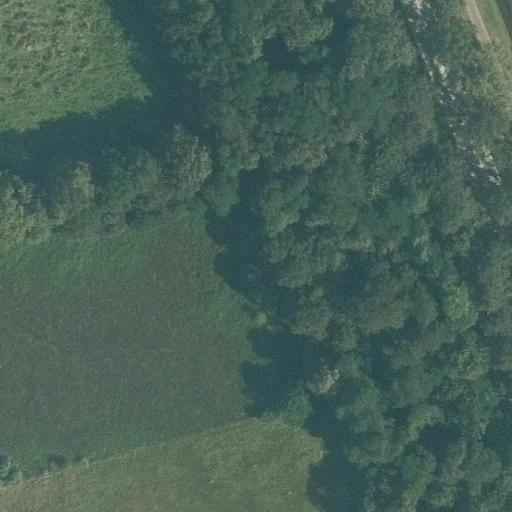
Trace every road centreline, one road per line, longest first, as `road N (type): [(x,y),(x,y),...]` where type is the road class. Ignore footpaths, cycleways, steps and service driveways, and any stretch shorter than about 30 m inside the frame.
road 1 (unclassified): [(511,374),(364,0)]
road 2 (primary): [(511,243),(414,0)]
road 3 (track): [(228,148),(406,108)]
